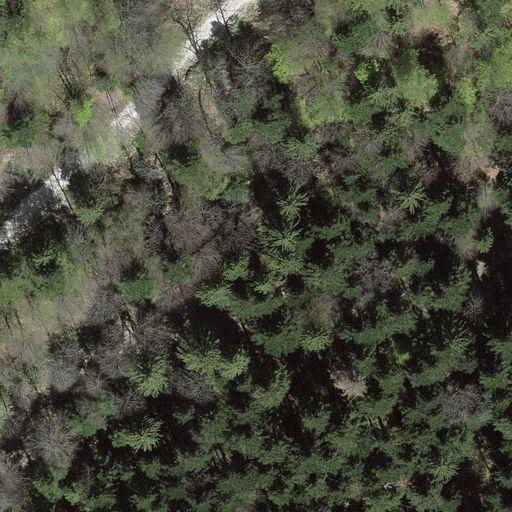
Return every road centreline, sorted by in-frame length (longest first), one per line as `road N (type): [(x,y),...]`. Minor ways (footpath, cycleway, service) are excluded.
road 1 (track): [(0,414),(56,374),(182,323),(271,343),(359,333)]
road 2 (track): [(0,261),(184,58),(272,0)]
